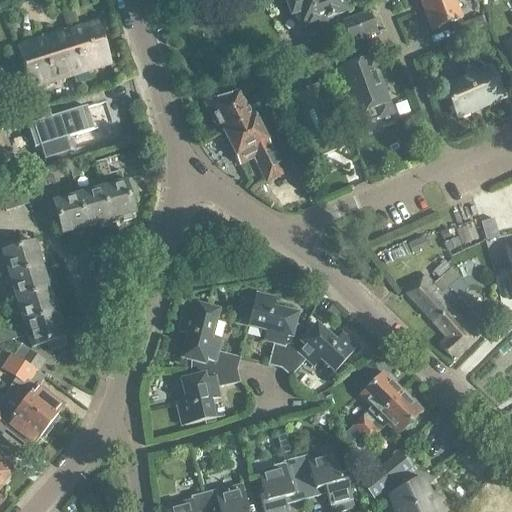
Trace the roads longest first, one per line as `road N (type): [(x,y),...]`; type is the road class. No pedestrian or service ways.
road 1 (residential): [(511,446),(292,241)]
road 2 (residential): [(105,430),(184,174)]
road 3 (residential): [(184,174),(130,0)]
road 4 (residential): [(446,167),(379,0)]
road 5 (residential): [(292,241),(346,207),(446,167)]
road 6 (residential): [(292,241),(184,174)]
